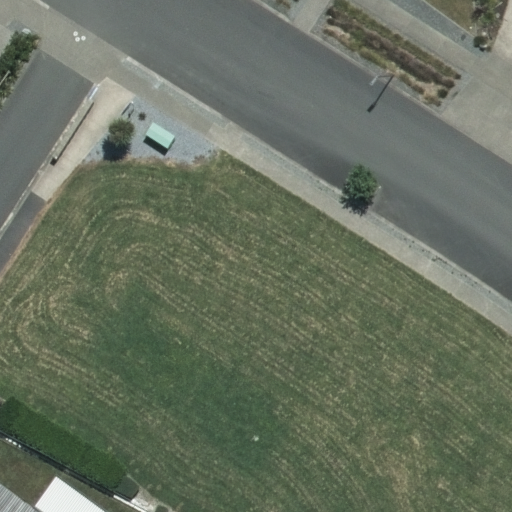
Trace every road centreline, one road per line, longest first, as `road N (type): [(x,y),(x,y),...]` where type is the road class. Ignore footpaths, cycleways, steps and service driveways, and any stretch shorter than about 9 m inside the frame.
road 1 (residential): [(511,232),(148,0)]
road 2 (residential): [(107,0),(0,169)]
